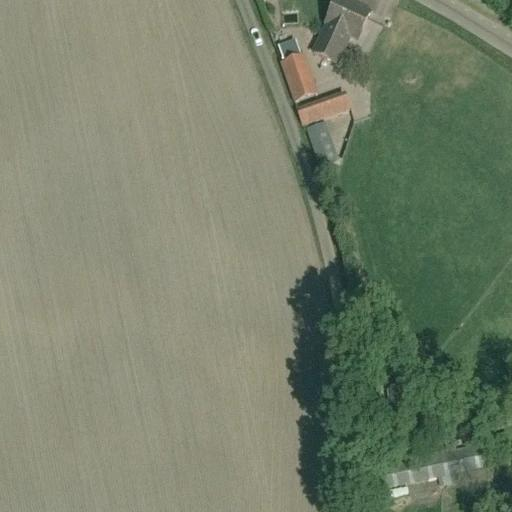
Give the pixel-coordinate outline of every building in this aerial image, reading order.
[(371,15),(339,1),(313,56),(336,67),(349,39),(358,43),(371,15)] [(304,59),(281,67),(295,106),(317,98),(304,59)] [(346,100),(299,117),(303,129),(350,113),(346,100)] [(389,390),(391,426),(412,424),(409,389),(389,390)] [(511,405),(488,411),(493,429),(511,424),(511,405)] [(366,473),(371,494),(487,469),(483,447),(366,473)]
